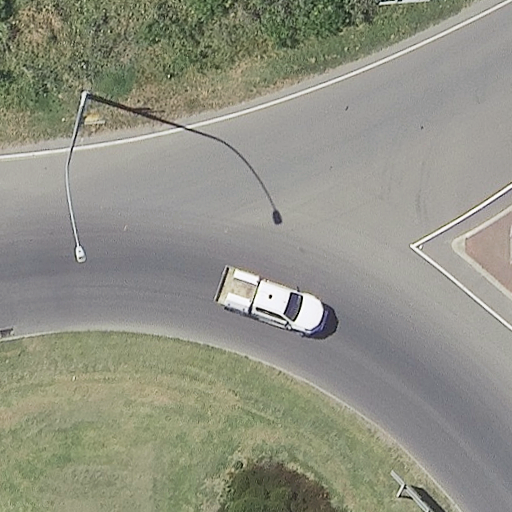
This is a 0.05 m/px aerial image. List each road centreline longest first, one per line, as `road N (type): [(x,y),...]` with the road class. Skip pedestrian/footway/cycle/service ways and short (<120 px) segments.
road 1 (trunk): [(157,267),(291,302),(411,369),(511,467)]
road 2 (tertiary): [(157,267),(360,184),(511,92)]
road 3 (trunk): [(0,273),(157,267)]
